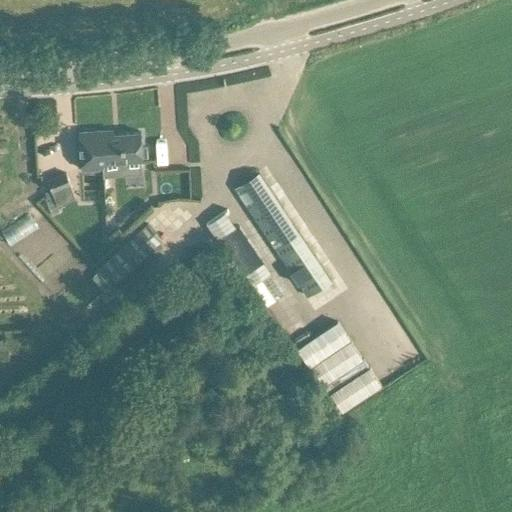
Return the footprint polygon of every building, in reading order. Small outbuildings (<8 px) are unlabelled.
[(114,133),(113,129),(79,131),(81,168),(104,166),(104,162),(143,160),(143,156),(147,156),(146,146),(142,147),(141,131),(114,133)] [(235,187),(307,295),(331,279),(259,172),(235,187)] [(69,182),(65,174),(49,182),(52,189),(69,182)] [(97,269),(99,271),(113,286),(142,258),(163,238),(148,222),(97,269)] [(113,286),(99,271),(93,277),(106,292),(113,286)]
